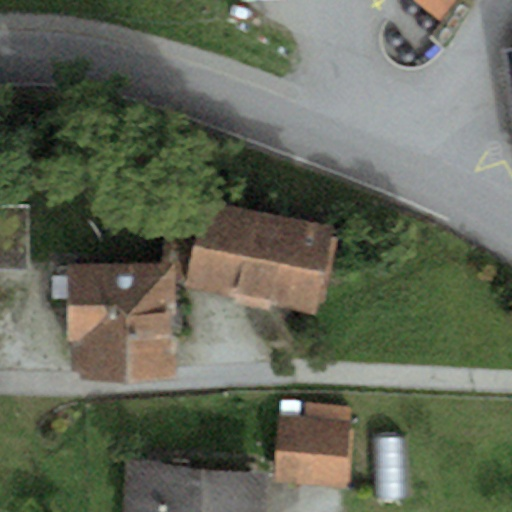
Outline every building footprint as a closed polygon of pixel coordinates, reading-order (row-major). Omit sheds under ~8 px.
[(412,0),(440,21),(456,0),(412,0)] [(511,126),(511,50),(501,52),(511,126)] [(335,227),(202,198),(192,236),(168,228),(159,262),(173,262),(173,277),(316,313),(335,227)] [(27,206),(0,206),(0,266),(29,266),(27,206)] [(159,262),(65,261),(64,342),(78,342),(78,375),(173,376),(173,277),(173,262),(159,262)] [(305,418),(280,416),(274,480),(351,487),(358,408),(307,403),(305,418)] [(264,511),(268,475),(125,462),(120,511),(264,511)]
